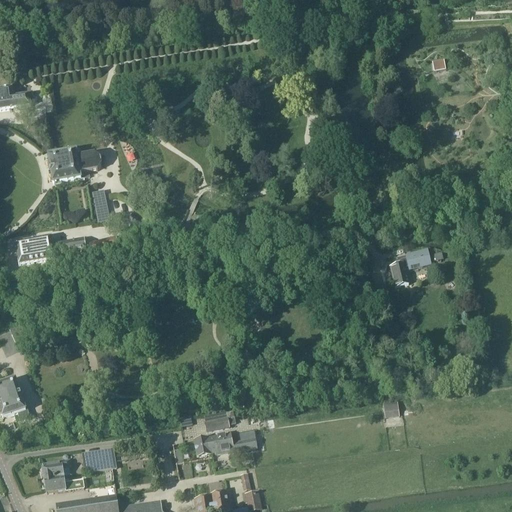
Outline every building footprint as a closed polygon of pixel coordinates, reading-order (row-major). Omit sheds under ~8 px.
[(432,63),(433,72),(443,71),(442,61),(432,63)] [(13,90),(0,91),(0,112),(31,108),(29,96),(14,99),(13,90)] [(77,153),(49,158),(53,186),(85,180),(85,179),(90,179),(89,174),(98,172),(102,167),(101,160),(95,156),(78,159),(77,153)] [(52,238),(16,245),(20,267),(56,260),(52,238)] [(84,240),(62,244),(64,255),(86,251),(84,240)] [(117,241),(91,246),(94,258),(120,252),(117,241)] [(409,286),(405,270),(430,264),(427,251),(405,256),(405,257),(396,260),(398,271),(391,273),(395,289),(409,286)] [(16,382),(0,386),(0,411),(3,420),(18,415),(21,424),(31,420),(28,412),(26,412),(16,382)] [(398,417),(397,405),(382,407),(384,419),(398,417)] [(103,428),(138,422),(136,409),(94,416),(94,414),(79,416),(81,429),(103,425),(103,428)] [(228,420),(205,424),(207,433),(229,429),(228,420)] [(231,435),(208,440),(211,455),(233,451),(234,453),(243,452),(241,443),(232,444),(231,435)] [(211,455),(208,440),(194,442),(197,458),(211,455)] [(116,469),(112,448),(107,449),(110,470),(116,469)] [(110,470),(107,449),(101,450),(105,471),(110,470)] [(105,471),(101,450),(95,451),(99,472),(105,471)] [(99,472),(95,451),(89,452),(93,473),(99,472)] [(45,479),(45,481),(64,478),(63,470),(71,469),(70,462),(54,464),(55,466),(43,468),(44,472),(42,472),(43,479),(45,479)] [(240,477),(246,511),(261,511),(257,494),(251,495),(247,476),(240,477)] [(64,478),(45,481),(45,484),(44,484),(44,487),(46,487),(47,494),(59,492),(59,494),(84,490),(83,482),(65,485),(64,478)] [(230,511),(227,494),(213,497),(215,511),(230,511)] [(215,511),(213,497),(211,497),(211,499),(196,501),(198,511),(215,511)] [(58,509),(58,511),(145,511),(145,507),(118,510),(116,501),(58,509)]
